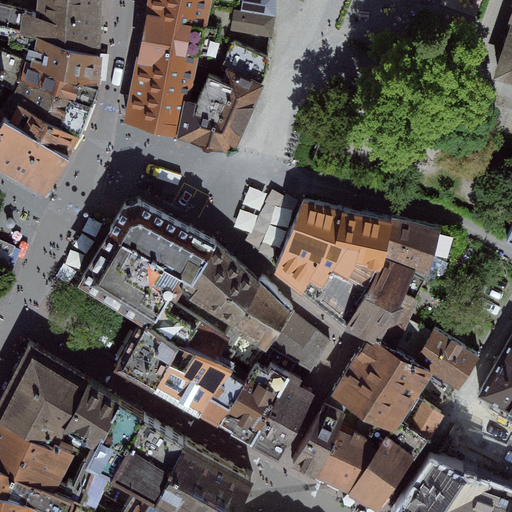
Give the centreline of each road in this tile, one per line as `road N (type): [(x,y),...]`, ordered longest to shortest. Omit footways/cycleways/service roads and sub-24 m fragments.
road 1 (residential): [(275,478),(347,341),(254,258),(253,173)]
road 2 (residential): [(275,478),(13,320)]
road 3 (residential): [(511,249),(422,205),(253,173)]
road 4 (residential): [(389,511),(511,316)]
road 5 (residential): [(253,173),(107,143)]
